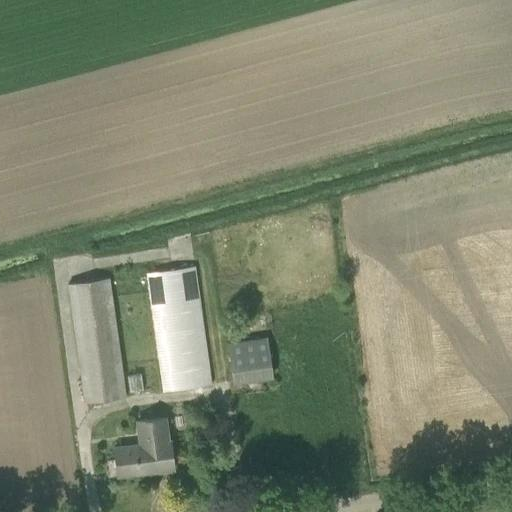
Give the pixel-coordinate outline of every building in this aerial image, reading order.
[(146,272),(163,391),(211,384),(195,266),(146,272)] [(68,283),(84,402),(126,396),(110,277),(68,283)] [(266,337),(227,342),(233,383),(271,378),(266,337)] [(124,375),(127,392),(144,390),(141,372),(124,375)] [(114,447),(118,476),(159,471),(159,472),(174,470),(170,441),(168,441),(165,417),(136,421),(139,443),(114,447)]
